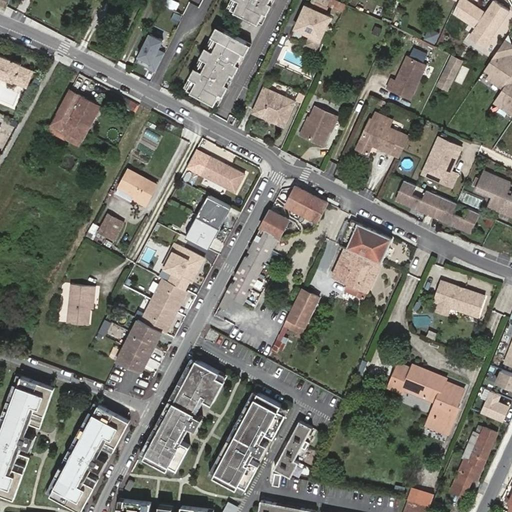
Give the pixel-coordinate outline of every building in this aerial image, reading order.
[(261,23),(273,0),(231,0),(229,6),(261,23)] [(348,2),(342,0),(332,0),(331,4),(345,9),(348,2)] [(458,27),(462,18),(477,27),(472,36),(489,47),(511,11),(511,10),(497,0),(461,0),(451,23),(458,27)] [(333,14),(309,4),(299,27),(315,33),(311,43),(320,46),(333,14)] [(221,104),(252,42),(217,25),(187,87),(221,104)] [(315,33),(299,27),(295,36),(311,43),(315,33)] [(137,55),(151,62),(162,39),(148,33),(137,55)] [(506,39),(487,67),(492,71),(489,76),(505,87),(511,75),(511,54),(510,54),(509,49),(511,45),(511,40),(509,33),(506,39)] [(151,63),(157,66),(164,52),(158,49),(151,63)] [(0,72),(27,84),(34,68),(21,63),(22,61),(0,51),(0,72)] [(449,91),(454,81),(463,62),(452,55),(437,85),(449,91)] [(385,89),(394,93),(410,58),(407,57),(395,82),(389,80),(385,89)] [(410,58),(394,93),(409,100),(426,66),(410,58)] [(511,75),(505,87),(496,100),(511,111),(511,75)] [(286,127),(298,101),(267,86),(255,112),(286,127)] [(50,129),(79,143),(101,103),(71,88),(50,129)] [(123,91),(119,98),(130,104),(134,97),(123,91)] [(301,135),(316,142),(329,112),(314,106),(301,135)] [(329,112),(316,142),(322,145),(336,115),(329,112)] [(372,122),(369,121),(357,148),(369,153),(372,146),(389,153),(397,132),(387,128),(390,121),(375,115),(372,122)] [(411,137),(397,132),(389,153),(401,158),(411,137)] [(464,147),(441,136),(433,152),(437,154),(432,165),(436,175),(447,181),(446,183),(453,187),(459,174),(453,170),(464,147)] [(432,165),(437,154),(433,152),(424,173),(446,183),(447,181),(436,175),(432,165)] [(63,164),(71,169),(77,158),(69,153),(63,164)] [(237,189),(246,171),(212,153),(202,171),(237,189)] [(129,166),(119,185),(132,192),(135,194),(133,197),(146,204),(157,182),(129,166)] [(480,186),(478,188),(495,195),(490,205),(511,214),(511,195),(508,193),(510,188),(511,184),(511,181),(486,170),(483,178),(480,184),(480,186)] [(480,184),(483,178),(478,176),(475,184),(480,186),(480,184)] [(405,179),(397,198),(473,232),(482,212),(469,207),(466,214),(456,209),(459,202),(427,189),(424,195),(415,191),(418,184),(405,179)] [(119,185),(116,190),(132,199),(133,197),(135,194),(132,192),(119,185)] [(317,220),(327,200),(298,185),(287,205),(317,220)] [(211,246),(233,204),(210,192),(188,234),(211,246)] [(281,237),(290,218),(282,213),(271,207),(261,227),(281,237)] [(118,219),(108,214),(100,230),(109,235),(118,219)] [(340,241),(348,244),(359,221),(351,218),(340,241)] [(348,244),(382,260),(393,237),(368,225),(359,221),(348,244)] [(228,291),(248,302),(281,237),(261,227),(228,291)] [(195,279),(207,255),(179,241),(176,248),(174,247),(166,264),(176,269),(172,278),(165,275),(144,318),(142,316),(120,359),(145,369),(166,328),(169,330),(176,315),(173,313),(179,301),(183,303),(190,288),(185,285),(190,276),(195,279)] [(365,298),(382,260),(348,244),(340,241),(326,271),(349,282),(346,289),(365,298)] [(486,293),(444,276),(435,297),(440,299),(451,303),(478,314),(486,293)] [(90,324),(92,307),(93,293),(96,293),(97,285),(74,283),(70,322),(90,324)] [(279,337),(287,341),(289,337),(286,335),(290,327),(297,330),(296,334),(300,336),(321,296),(314,292),(303,286),(279,337)] [(451,303),(440,299),(437,306),(449,310),(451,303)] [(231,373),(196,354),(142,452),(178,471),(194,442),(185,438),(188,432),(193,423),(201,428),(208,415),(200,411),(204,405),(208,397),(216,401),(231,373)] [(403,388),(402,391),(435,405),(426,426),(446,434),(458,408),(455,406),(461,393),(444,386),(446,383),(413,368),(411,372),(398,366),(391,382),(403,388)] [(511,371),(503,368),(497,381),(511,387),(511,371)] [(56,386),(18,372),(0,422),(0,491),(15,497),(30,456),(20,453),(22,448),(23,444),(32,448),(37,435),(28,431),(30,426),(31,423),(41,427),(56,386)] [(400,396),(402,391),(403,388),(391,382),(387,391),(400,396)] [(293,404),(257,386),(228,442),(213,471),(249,489),(263,460),(255,456),(259,449),(266,452),(272,440),(265,436),(269,429),(278,433),(293,404)] [(502,393),(492,389),(482,412),(503,421),(510,406),(498,401),(502,393)] [(131,419),(96,400),(47,490),(83,509),(99,478),(90,473),(92,469),(94,466),(102,470),(109,458),(100,453),(102,450),(104,446),(114,451),(131,419)] [(316,422),(303,416),(278,464),(295,473),(302,459),(298,457),(316,422)] [(467,495),(474,478),(479,465),(485,466),(499,431),(480,423),(477,429),(481,431),(471,457),(466,456),(452,490),(467,495)] [(479,465),(474,478),(480,480),(485,466),(479,465)] [(273,473),(271,484),(279,485),(280,474),(273,473)] [(417,500),(431,504),(436,493),(422,489),(417,500)] [(121,496),(119,511),(215,511),(216,507),(184,503),(182,511),(174,511),(175,504),(161,502),(160,510),(156,510),(152,509),(154,500),(121,496)] [(264,497),(260,511),(333,511),(325,510),(324,511),(318,511),(319,509),(264,497)] [(236,511),(239,506),(228,500),(221,511),(236,511)] [(417,500),(416,500),(410,511),(428,511),(431,504),(417,500)]
